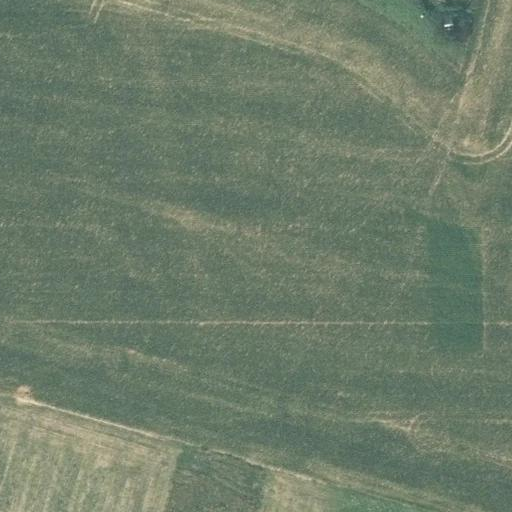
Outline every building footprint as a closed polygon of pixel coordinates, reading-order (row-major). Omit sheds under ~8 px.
[(282,0),(274,26),(289,31),(299,0),(282,0)] [(311,0),(301,34),(315,39),(328,0),(311,0)] [(341,2),(328,42),(342,47),(356,6),(341,2)] [(369,10),(355,51),(370,56),(384,15),(369,10)] [(403,21),(390,62),(405,67),(418,26),(403,21)] [(431,29),(417,70),(432,75),(446,34),(431,29)] [(457,38),(444,79),(459,83),(472,42),(457,38)] [(485,46),(471,87),(486,92),(500,51),(485,46)]
